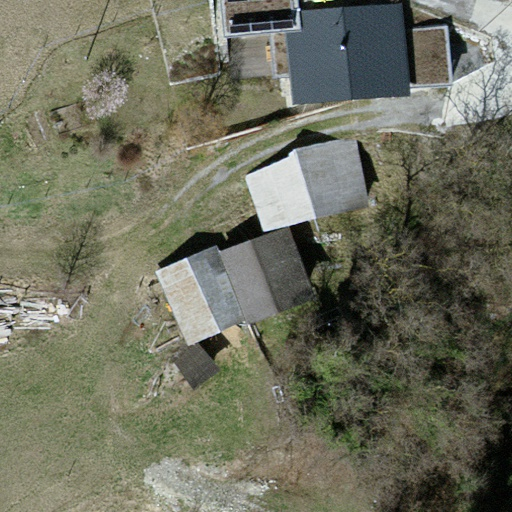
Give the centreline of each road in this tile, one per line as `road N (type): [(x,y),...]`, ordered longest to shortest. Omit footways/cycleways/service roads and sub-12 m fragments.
road 1 (track): [(113,293),(186,192),(226,162),(308,127),(375,113)]
road 2 (residential): [(511,84),(445,106),(375,113)]
